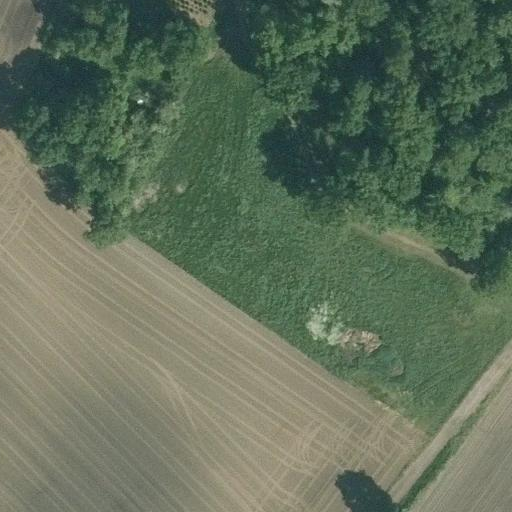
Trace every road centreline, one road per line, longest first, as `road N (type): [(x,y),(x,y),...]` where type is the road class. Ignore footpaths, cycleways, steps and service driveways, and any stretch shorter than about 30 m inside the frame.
road 1 (track): [(236,0),(248,54),(307,141),(335,206),(389,243),(511,282)]
road 2 (track): [(511,331),(370,511)]
